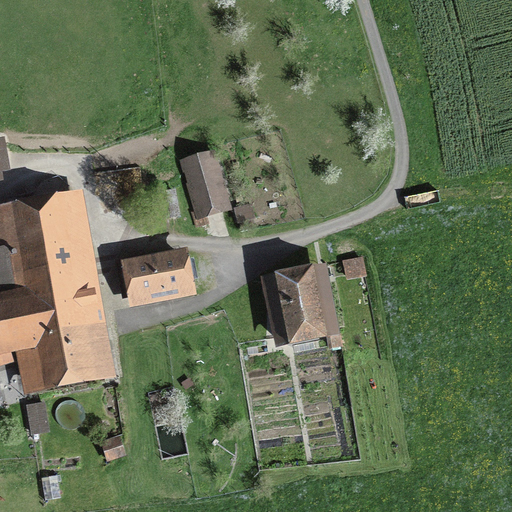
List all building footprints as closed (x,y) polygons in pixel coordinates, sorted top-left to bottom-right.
[(5,136),(0,136),(0,180),(4,180),(2,171),(11,169),(5,136)] [(213,154),(186,161),(200,211),(227,204),(213,154)] [(0,203),(0,365),(14,362),(11,352),(15,352),(23,394),(117,376),(82,189),(0,203)] [(193,256),(125,267),(134,314),(202,300),(193,256)] [(331,275),(269,288),(280,357),(343,349),(331,275)] [(27,400),(28,429),(48,428),(46,399),(27,400)]
